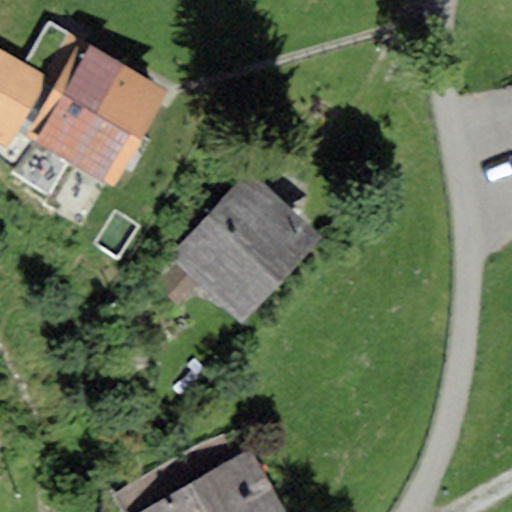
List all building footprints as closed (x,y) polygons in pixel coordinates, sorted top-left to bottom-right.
[(121,178),(170,98),(101,55),(72,102),(52,136),(121,178)] [(72,102),(0,60),(0,141),(17,151),(32,124),(52,136),(72,102)] [(55,205),(84,219),(100,185),(71,171),(55,205)] [(313,236),(253,173),(160,261),(220,324),(313,236)] [(302,511),(304,511),(240,436),(150,511),(302,511)]
